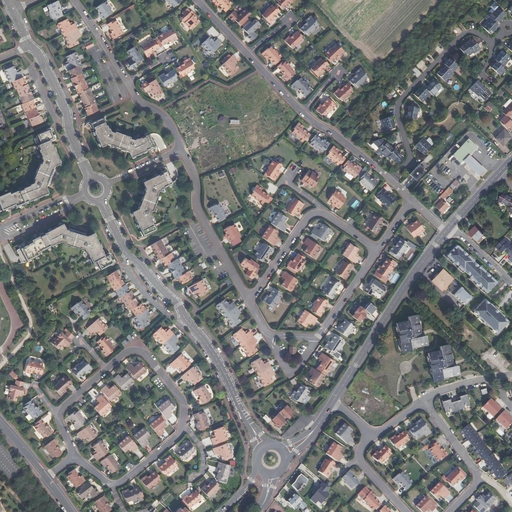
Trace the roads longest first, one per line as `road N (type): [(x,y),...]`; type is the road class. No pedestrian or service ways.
road 1 (residential): [(99,200),(128,257),(227,375),(264,445)]
road 2 (tertiary): [(444,231),(333,401)]
road 3 (residential): [(397,174),(410,159),(397,115),(401,98),(461,35),(487,43)]
road 4 (residential): [(11,10),(65,111),(88,178)]
road 5 (residential): [(181,152),(197,207),(247,301)]
road 6 (residential): [(303,111),(412,201)]
road 7 (residential): [(181,425),(182,402),(143,353),(124,353),(106,370)]
